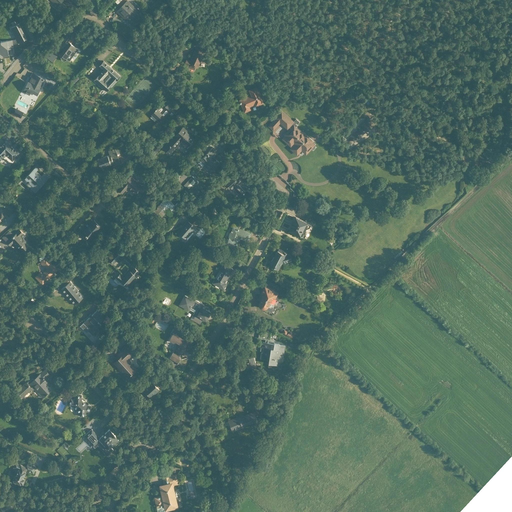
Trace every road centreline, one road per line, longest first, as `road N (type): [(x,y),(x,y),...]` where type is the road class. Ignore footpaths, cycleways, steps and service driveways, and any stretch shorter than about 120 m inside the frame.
road 1 (track): [(511,153),(320,336),(263,454),(216,511)]
road 2 (residential): [(149,443),(274,221)]
road 3 (residential): [(268,177),(138,57)]
road 4 (residential): [(0,112),(116,216)]
road 5 (residential): [(46,333),(137,437)]
